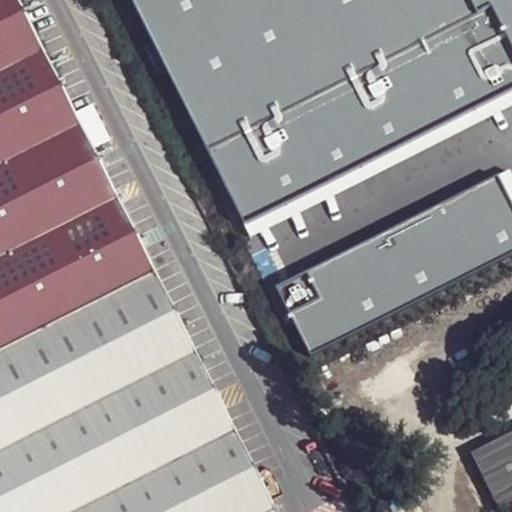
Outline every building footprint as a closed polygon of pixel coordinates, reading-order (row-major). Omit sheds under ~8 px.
[(0,0),(0,355),(156,275),(17,0),(0,0)] [(511,0),(129,0),(250,245),(511,117),(511,0)] [(511,190),(507,181),(280,293),(314,362),(511,264),(511,190)] [(275,511),(156,275),(0,355),(0,511),(275,511)] [(511,437),(474,457),(502,511),(506,511),(511,509),(511,437)]
